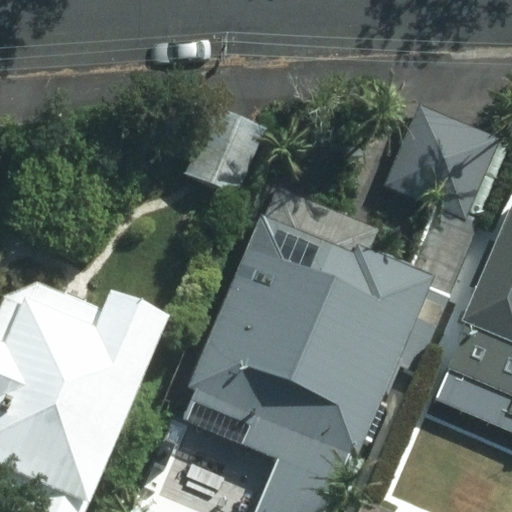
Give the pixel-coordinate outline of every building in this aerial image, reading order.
[(197,106),(178,178),(238,194),(257,122),(197,106)] [(494,145),(415,111),(382,189),(434,210),(405,279),(358,259),(367,236),(270,194),(255,228),(251,226),(180,394),(189,397),(184,407),(244,432),(236,449),(272,465),(251,511),(319,511),(341,462),(346,463),(422,287),(439,295),(469,223),(462,220),(494,145)] [(511,189),(454,329),(460,331),(431,401),(511,434),(511,189)] [(0,495),(39,511),(75,511),(152,328),(99,306),(93,319),(28,293),(0,304),(0,495)] [(438,511),(416,503),(412,511),(393,511),(363,500),(358,511),(438,511)]
